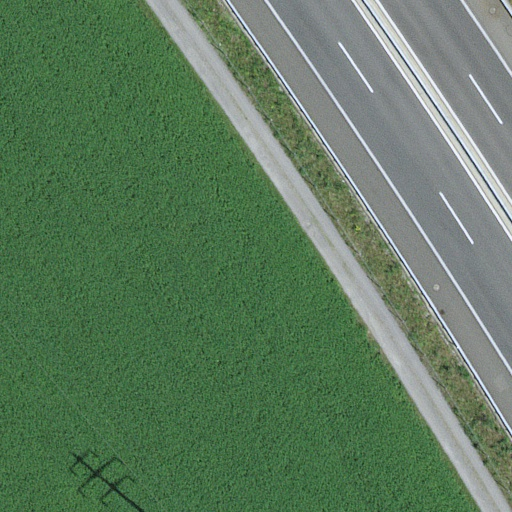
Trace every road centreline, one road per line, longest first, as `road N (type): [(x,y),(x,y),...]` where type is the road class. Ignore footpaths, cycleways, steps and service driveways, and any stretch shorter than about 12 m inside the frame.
road 1 (track): [(484,511),(152,0)]
road 2 (motorway): [(306,0),(511,310)]
road 3 (motorway): [(511,125),(426,0)]
